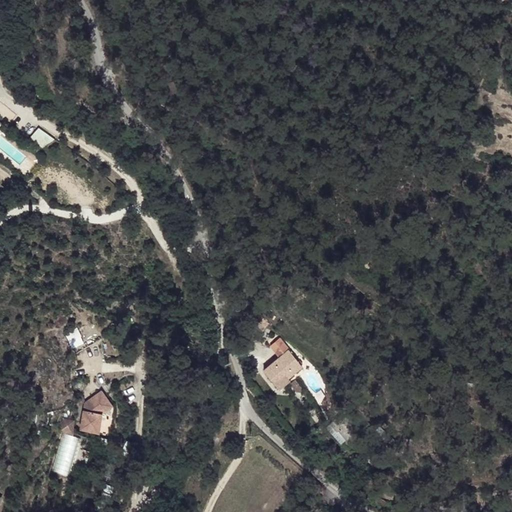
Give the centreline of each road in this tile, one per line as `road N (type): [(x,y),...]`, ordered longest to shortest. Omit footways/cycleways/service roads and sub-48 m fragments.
road 1 (unclassified): [(83,0),(121,91),(198,214),(247,397),(289,447),(370,511)]
road 2 (track): [(132,511),(157,475),(223,322)]
road 3 (unknown): [(190,197),(102,223),(28,207),(0,224)]
road 4 (unknown): [(141,211),(137,187),(115,163),(36,123)]
